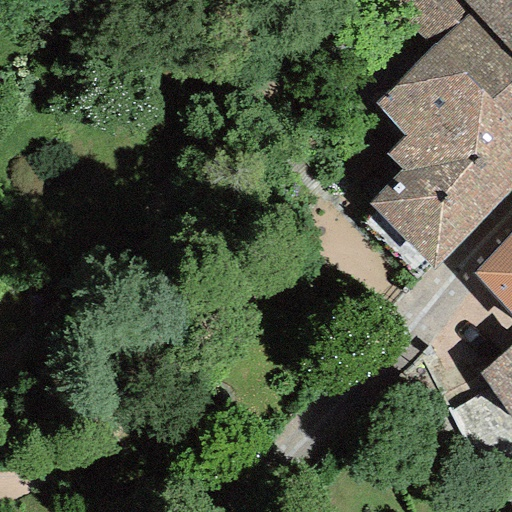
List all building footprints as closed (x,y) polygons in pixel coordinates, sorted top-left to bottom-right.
[(383,0),(433,49),(468,15),(456,0),(383,0)] [(511,0),(456,0),(468,15),(511,58),(511,0)] [(433,49),(402,79),(509,191),(511,188),(511,58),(468,15),(433,49)] [(509,191),(402,79),(374,106),(404,137),(385,155),(400,170),(366,203),(431,271),(509,191)] [(511,232),(472,274),(511,317),(511,232)] [(511,344),(477,374),(511,425),(511,344)]
